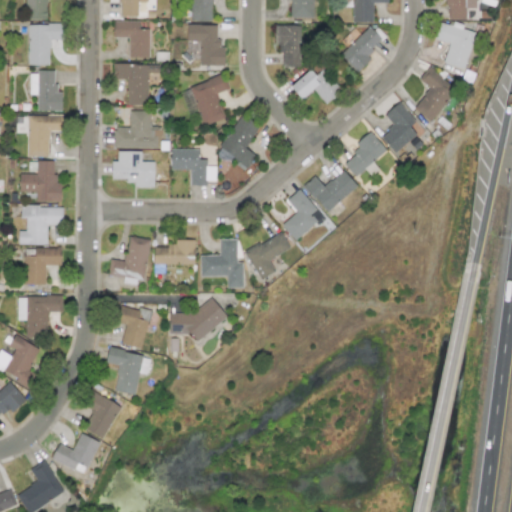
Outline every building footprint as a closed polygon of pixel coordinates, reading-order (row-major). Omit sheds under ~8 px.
[(46,20),(46,0),(24,0),(24,19),(46,20)] [(136,16),(137,2),(146,2),(146,0),(118,0),(118,16),(136,16)] [(188,0),(189,21),(211,21),(210,0),(188,0)] [(289,0),(289,17),(311,18),(311,0),(289,0)] [(372,22),(372,3),(386,3),(386,0),(350,0),(351,22),(372,22)] [(445,0),(445,18),(464,19),(464,8),(474,8),(474,0),(445,0)] [(148,29),(138,29),(138,21),(112,20),(112,37),(127,38),(127,57),(147,57),(148,29)] [(463,69),(474,33),(440,23),(435,40),(448,43),(442,63),(463,69)] [(27,24),(27,65),(48,65),(48,40),(62,40),(62,24),(27,24)] [(186,41),(198,41),(198,65),(223,66),(223,46),(216,46),(217,25),(186,25),(186,41)] [(298,67),(299,25),(277,25),(276,67),(298,67)] [(381,40),(368,26),(338,54),(356,72),(369,59),(365,55),(381,40)] [(158,64),(112,64),(112,79),(125,78),(126,104),(147,104),(147,73),(158,73),(158,64)] [(429,121),(455,88),(427,67),(417,79),(428,88),(412,108),(429,121)] [(314,75),(308,69),(289,86),(300,99),(311,89),(324,104),(339,90),(321,70),(314,75)] [(28,94),(35,94),(35,111),(61,111),(61,92),(54,92),(54,70),(36,70),(36,76),(28,75),(28,94)] [(223,118),(214,93),(228,88),(222,74),(188,86),(202,125),(223,118)] [(383,115),(392,125),(379,137),(394,153),(414,134),(408,127),(414,121),(397,102),(383,115)] [(112,147),(156,148),(156,137),(148,137),(148,111),(128,110),(128,127),(112,127),(112,147)] [(26,115),(25,156),(47,156),(47,130),(60,130),(60,116),(26,115)] [(243,149),(257,127),(238,116),(215,154),(231,164),(231,163),(244,171),(253,156),(243,149)] [(370,175),(377,169),(370,162),(384,149),(370,134),(340,161),(354,177),(363,168),(370,175)] [(198,149),(169,148),(169,169),(189,170),(188,185),(207,185),(208,159),(197,159),(198,149)] [(152,162),(139,162),(139,151),(116,151),(116,160),(110,160),(110,180),(133,180),(133,187),(153,187),(152,162)] [(34,201),(59,201),(60,181),(52,181),(53,161),(35,160),(35,173),(18,173),(18,191),(35,192),(34,201)] [(313,176),(302,184),(323,212),(356,187),(342,170),(321,186),(313,176)] [(280,225),(294,241),(322,216),(297,189),(284,200),(294,212),(280,225)] [(17,244),(45,244),(45,225),(61,225),(61,206),(19,206),(19,217),(24,218),(24,231),(17,231),(17,244)] [(243,252),(258,280),(274,271),(267,260),(288,248),(279,232),(243,252)] [(148,239),(127,236),(124,261),(108,259),(106,277),(135,280),(135,276),(143,277),(148,239)] [(193,240),(174,239),(173,246),(153,246),(152,272),(163,273),(163,264),(192,264),(193,240)] [(198,255),(199,276),(225,276),(225,287),(241,287),(241,262),(235,262),(235,239),(217,239),(218,255),(198,255)] [(23,285),(43,284),(43,265),(59,265),(59,248),(22,248),(23,285)] [(16,320),(24,320),(24,336),(46,336),(46,312),(60,312),(60,295),(16,296),(16,320)] [(167,313),(168,334),(189,334),(195,341),(225,316),(209,297),(191,313),(167,313)] [(137,310),(115,305),(111,321),(124,325),(119,344),(139,349),(149,310),(137,307),(137,310)] [(37,348),(15,337),(6,354),(0,351),(0,371),(20,381),(37,348)] [(133,394),(137,373),(145,374),(148,356),(107,349),(104,363),(117,365),(112,391),(133,394)] [(101,439),(119,406),(88,389),(79,404),(91,410),(81,428),(101,439)] [(50,459),(83,474),(98,441),(79,433),(71,450),(57,444),(50,459)] [(28,470),(35,481),(15,495),(25,511),(30,511),(62,491),(42,461),(28,470)] [(0,510),(15,505),(9,489),(0,492),(0,510)]
